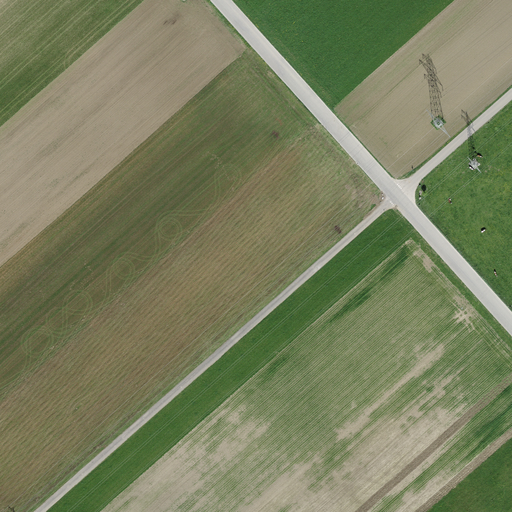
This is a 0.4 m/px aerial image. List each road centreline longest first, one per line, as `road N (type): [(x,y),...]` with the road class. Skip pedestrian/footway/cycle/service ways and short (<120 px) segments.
road 1 (track): [(38,511),(511,92)]
road 2 (unclassified): [(511,325),(219,0)]
